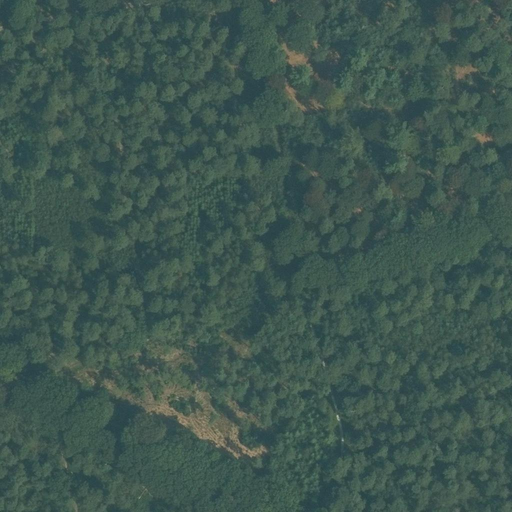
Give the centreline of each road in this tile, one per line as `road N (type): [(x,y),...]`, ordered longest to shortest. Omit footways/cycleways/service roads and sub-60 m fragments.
road 1 (track): [(152,341),(103,28),(90,12)]
road 2 (track): [(0,377),(256,511)]
road 3 (track): [(0,30),(170,0)]
